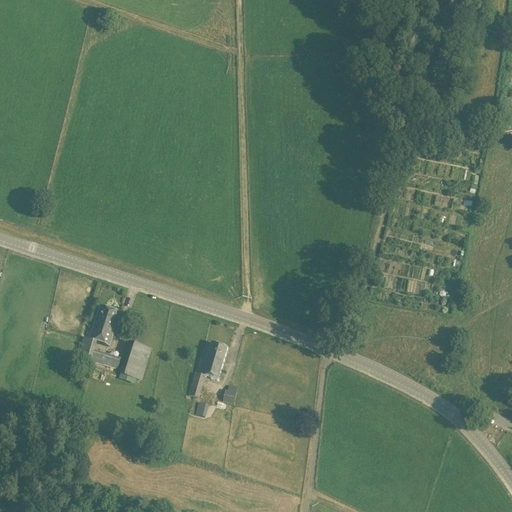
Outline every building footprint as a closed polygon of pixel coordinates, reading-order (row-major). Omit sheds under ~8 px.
[(75,361),(88,365),(89,360),(115,368),(117,359),(92,352),(95,342),(109,347),(120,314),(99,307),(89,339),(83,338),(75,361)] [(210,343),(200,376),(194,374),(188,396),(199,399),(205,378),(218,382),(228,349),(210,343)] [(135,385),(136,379),(140,380),(149,350),(130,344),(120,374),(118,380),(135,385)] [(80,383),(87,384),(89,379),(92,366),(88,365),(84,365),(80,383)] [(237,388),(230,386),(229,386),(228,391),(225,391),(222,403),(234,405),(237,388)] [(208,406),(198,404),(195,415),(205,418),(208,406)]
